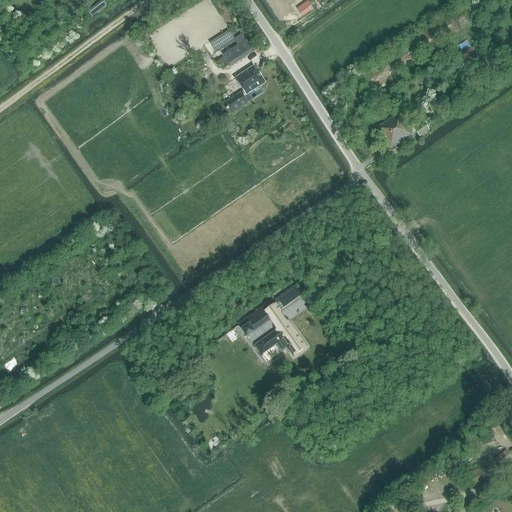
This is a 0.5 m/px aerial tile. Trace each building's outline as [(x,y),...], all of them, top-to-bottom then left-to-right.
[(102,0),(87,12),(91,17),(106,5),(102,0)] [(296,9),(302,16),(313,8),(307,1),(296,9)] [(425,58),(423,56),(474,21),(462,4),(357,76),(369,94),(419,59),(421,61),(425,58)] [(485,67),(473,47),(461,55),(473,75),(485,67)] [(232,50),(223,56),(231,67),(239,61),(232,50)] [(495,63),(487,51),(480,56),(488,67),(495,63)] [(453,59),(464,76),(471,72),(460,55),(453,59)] [(247,96),(266,83),(255,67),(236,80),(247,96)] [(241,93),(225,103),(232,113),(248,103),(241,93)] [(380,132),(390,149),(413,134),(399,113),(377,126),(381,132),(380,132)] [(428,120),(424,122),(414,129),(420,137),(429,130),(428,128),(432,125),(428,120)] [(138,280),(144,288),(151,283),(145,275),(138,280)] [(273,300),(237,325),(246,337),(254,332),(253,330),(268,320),(280,311),(273,300)] [(274,332),(255,346),(261,355),(266,362),(280,352),(275,345),(280,352),(287,347),(294,356),(306,347),(288,322),(285,322),(280,314),(280,311),(268,320),(274,329),(274,332)] [(511,459),(509,456),(506,451),(496,459),(501,468),(511,459)] [(467,471),(471,477),(476,485),(487,478),(478,464),(467,471)]
